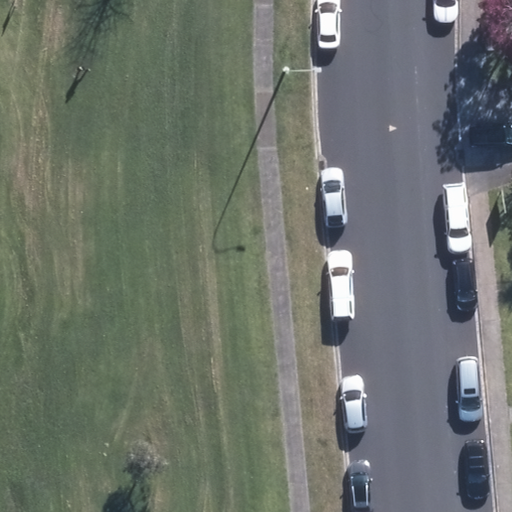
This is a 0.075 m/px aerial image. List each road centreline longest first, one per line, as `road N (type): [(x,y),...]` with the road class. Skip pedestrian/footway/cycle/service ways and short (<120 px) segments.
road 1 (residential): [(423,511),(386,0)]
road 2 (unknown): [(391,131),(511,136)]
